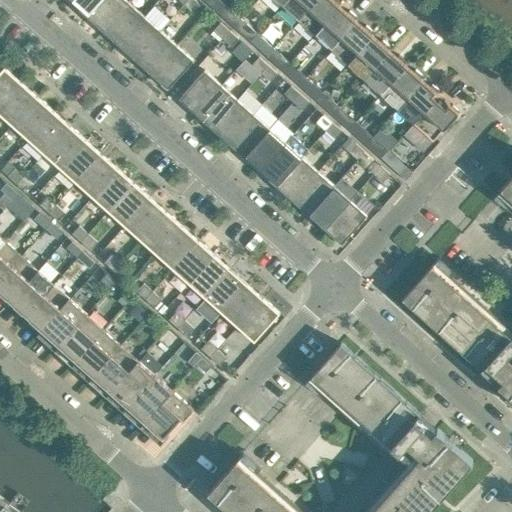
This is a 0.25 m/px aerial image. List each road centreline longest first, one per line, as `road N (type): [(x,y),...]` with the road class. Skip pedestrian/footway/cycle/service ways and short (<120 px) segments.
road 1 (residential): [(330,293),(2,0)]
road 2 (residential): [(148,495),(330,293)]
road 3 (residential): [(330,293),(503,96)]
road 4 (residential): [(511,456),(330,293)]
road 5 (residential): [(148,495),(0,362)]
road 6 (residential): [(396,0),(503,96)]
